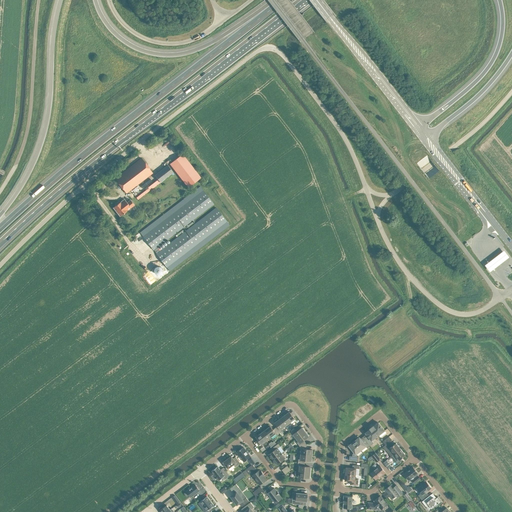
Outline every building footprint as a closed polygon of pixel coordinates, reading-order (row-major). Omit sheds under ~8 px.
[(188,188),(201,178),(182,154),(170,164),(188,188)] [(126,193),(153,173),(142,158),(115,179),(126,193)] [(138,199),(173,172),(168,165),(154,175),(158,180),(136,197),(138,199)] [(159,251),(157,247),(213,204),(203,191),(143,237),(166,267),(226,221),(216,207),(159,251)] [(127,203),(124,199),(113,208),(120,216),(134,205),(130,200),(127,203)] [(144,260),(150,256),(141,244),(135,248),(144,260)] [(491,261),(485,265),(490,271),(496,267),(504,261),(509,257),(504,250),(498,255),(491,261)] [(290,422),(295,419),(290,412),(285,415),(290,422)] [(285,426),(290,422),(285,415),(280,419),(285,426)] [(279,433),(282,431),(280,429),(285,426),(280,419),(275,423),(278,426),(275,428),(279,433)] [(385,430),(379,423),(374,426),(373,425),(373,426),(371,427),(378,436),(385,430)] [(273,430),(270,426),(266,430),(271,437),(271,438),(276,434),(277,435),(279,433),(275,428),(273,430)] [(370,446),(374,443),(372,441),(378,436),(371,427),(369,429),(370,429),(365,433),(368,436),(364,438),(370,446)] [(306,432),(303,428),(302,428),(297,431),(295,429),(290,433),(292,436),(294,434),(297,438),(306,432)] [(266,430),(261,434),(266,440),(271,437),(266,430)] [(300,446),(307,444),(304,440),(308,437),(308,436),(309,435),(306,432),(297,438),(299,441),(297,442),(300,446)] [(266,440),(261,434),(256,437),(262,445),(264,445),(268,442),(267,441),(266,440)] [(385,445),(388,443),(392,440),(389,436),(383,441),(385,445)] [(362,441),(359,438),(354,442),(361,450),(366,446),(367,448),(370,446),(364,438),(362,441)] [(357,457),(357,455),(356,454),(361,450),(354,442),(349,446),(354,452),(353,453),(352,456),(350,456),(349,460),(358,461),(358,457),(357,457)] [(388,443),(385,445),(383,447),(385,450),(386,450),(391,457),(392,456),(401,449),(396,443),(391,447),(388,443)] [(273,459),(281,453),(278,448),(280,446),(278,444),(273,447),(275,450),(269,454),(270,455),(269,456),(271,458),(272,458),(273,459)] [(307,444),(300,446),(299,454),(301,454),(311,455),(312,454),(313,451),(312,451),(312,450),(306,449),(307,444)] [(246,451),(243,447),(237,452),(244,462),(251,457),(248,453),(249,453),(249,452),(248,451),(247,451),(246,451)] [(398,463),(401,461),(400,459),(405,455),(401,449),(392,456),(397,463),(398,463)] [(277,464),(285,458),(281,453),(273,459),(274,461),(273,462),(275,464),(276,464),(277,464)] [(375,453),(371,456),(376,462),(380,459),(375,453)] [(312,460),(312,457),(311,456),(311,455),(301,454),(301,457),(299,457),(298,463),(305,463),(305,460),(311,461),(311,459),(312,460)] [(233,458),(231,456),(223,462),(228,469),(234,465),(235,467),(240,463),(236,457),(233,458)] [(311,472),(311,468),(310,467),(304,466),(305,463),(298,463),(297,471),(311,472)] [(249,474),(256,469),(253,464),(245,470),(249,474)] [(359,475),(360,466),(357,465),(352,465),(352,468),(346,468),(346,474),(355,475),(359,475)] [(383,475),(386,473),(380,465),(376,467),(377,468),(371,473),(373,475),(376,479),(382,474),(383,475)] [(221,471),(218,466),(211,471),(219,480),(222,478),(223,480),(230,475),(225,468),(221,471)] [(417,476),(416,475),(418,473),(413,467),(404,474),(409,480),(413,477),(414,479),(412,480),(414,483),(420,479),(418,476),(417,476)] [(260,471),(260,470),(252,475),(260,485),(267,480),(264,476),(265,476),(261,470),(260,471)] [(358,485),(358,480),(358,479),(355,479),(355,475),(346,474),(345,481),(351,481),(351,484),(358,485)] [(422,500),(424,498),(428,495),(426,492),(431,488),(426,482),(417,489),(421,493),(418,495),(422,500)] [(195,484),(187,491),(192,497),(200,490),(195,484)] [(236,484),(230,488),(233,493),(239,488),(236,484)] [(392,484),(385,489),(388,493),(392,498),(396,495),(398,497),(403,493),(400,489),(397,485),(396,485),(394,487),(392,484)] [(256,496),(264,490),(261,486),(253,492),(256,496)] [(271,490),(269,488),(264,492),(266,494),(267,493),(275,503),(282,498),(274,488),(271,490)] [(243,500),(237,492),(230,496),(237,505),(239,503),(242,507),(249,501),(246,497),(243,500)] [(308,501),(308,497),(307,497),(308,494),(297,493),(296,500),(292,500),(292,504),(299,504),(299,501),(307,501),(308,501)] [(435,499),(431,495),(433,493),(432,493),(422,501),(428,510),(431,508),(432,508),(435,506),(436,507),(442,502),(438,497),(435,499)] [(416,495),(412,498),(416,503),(420,500),(416,495)] [(201,502),(199,503),(205,511),(209,511),(212,511),(210,508),(214,506),(207,496),(200,501),(201,502)] [(349,511),(354,511),(359,511),(358,506),(352,506),(352,497),(344,496),(343,508),(349,508),(349,511)] [(367,507),(367,509),(376,510),(379,507),(381,510),(387,504),(384,499),(381,496),(374,501),(375,502),(374,503),(368,502),(367,507)] [(184,503),(187,507),(193,502),(190,498),(184,503)] [(252,511),(251,509),(254,507),(251,502),(241,509),(243,511),(252,511)]
